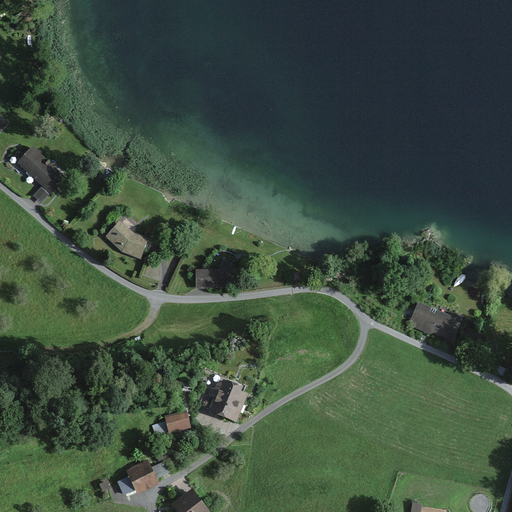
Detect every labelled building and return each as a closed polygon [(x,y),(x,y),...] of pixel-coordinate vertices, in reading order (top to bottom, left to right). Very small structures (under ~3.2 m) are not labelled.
[(33,148),(18,164),(51,195),(66,179),(33,148)] [(121,222),(106,238),(119,250),(125,255),(140,261),(149,241),(134,234),(121,222)] [(143,272),(163,282),(177,256),(156,246),(143,272)] [(223,261),(219,270),(196,271),(196,290),(230,289),(239,268),(223,261)] [(453,344),(462,319),(418,302),(408,326),(453,344)] [(482,337),(468,331),(462,346),(476,352),(482,337)] [(225,386),(215,382),(209,398),(215,401),(209,414),(237,425),(249,396),(241,393),(243,389),(226,382),(225,386)] [(166,431),(187,426),(184,413),(163,418),(166,431)] [(136,492),(156,483),(145,461),(126,470),(136,492)] [(164,461),(152,467),(156,477),(169,471),(164,461)] [(206,511),(192,492),(174,506),(178,511),(206,511)]
